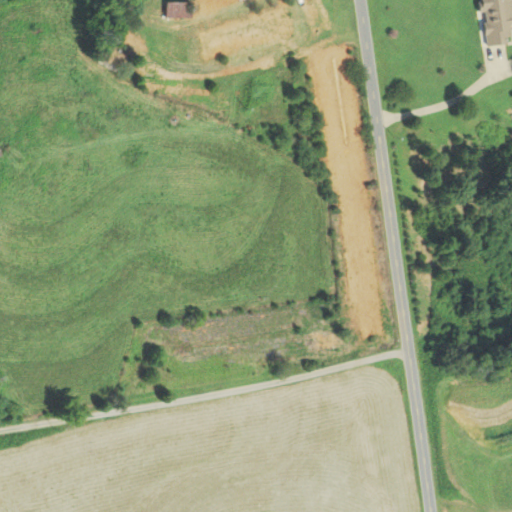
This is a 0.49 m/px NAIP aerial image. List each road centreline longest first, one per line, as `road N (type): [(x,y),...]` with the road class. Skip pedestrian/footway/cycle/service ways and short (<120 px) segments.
road 1 (residential): [(431,511),(361,0)]
road 2 (residential): [(408,350),(205,397),(0,428)]
